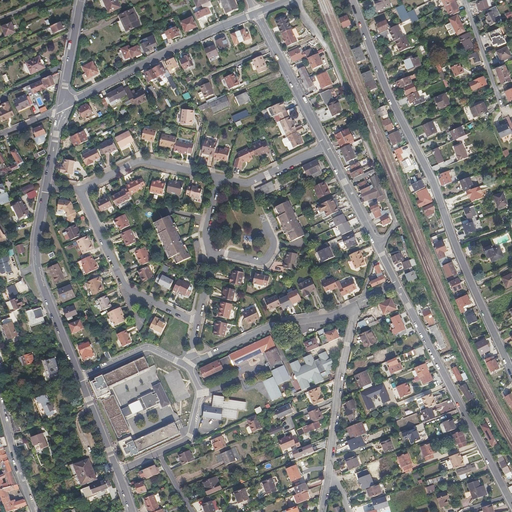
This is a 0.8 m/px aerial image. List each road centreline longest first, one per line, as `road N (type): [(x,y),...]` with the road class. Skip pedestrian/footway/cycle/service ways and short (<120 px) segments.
road 1 (residential): [(353,0),(511,372)]
road 2 (residential): [(297,0),(327,48),(396,222),(377,247)]
road 3 (residential): [(511,504),(397,284)]
road 4 (residential): [(65,105),(256,13)]
road 5 (residential): [(80,377),(37,266),(46,183)]
road 6 (residential): [(79,190),(127,291),(197,321)]
road 7 (residential): [(197,361),(271,325),(355,305)]
road 8 (residential): [(328,471),(355,305)]
road 9 (residential): [(326,147),(256,13)]
road 10 (residential): [(217,178),(139,160),(79,190)]
road 11 (tertiary): [(34,511),(0,396)]
